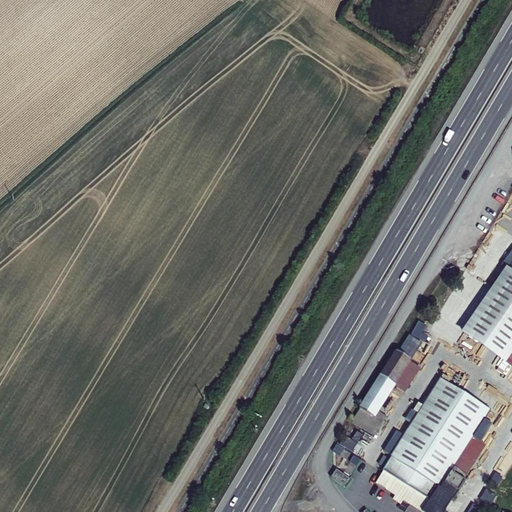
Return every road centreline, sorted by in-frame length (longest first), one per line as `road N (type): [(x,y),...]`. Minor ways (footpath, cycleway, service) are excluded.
road 1 (trunk): [(511,41),(232,511)]
road 2 (trunk): [(261,511),(511,88)]
road 3 (unclassified): [(350,511),(318,472),(318,457),(511,129)]
